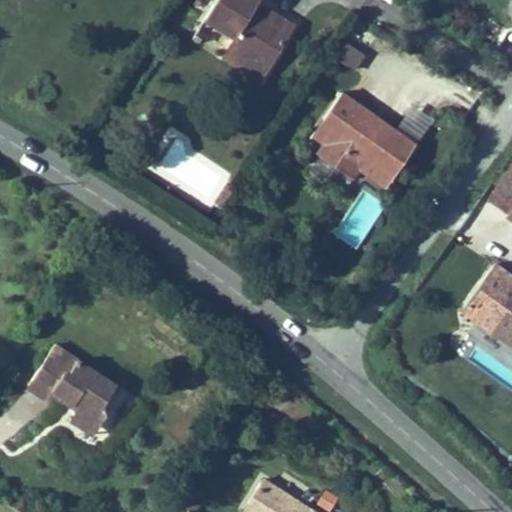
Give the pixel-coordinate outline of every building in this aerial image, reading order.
[(234,31),(230,38),(272,63),(285,40),(277,35),(288,16),(266,3),(263,9),(251,2),(252,0),(209,0),(203,12),(234,31)] [(296,21),(288,16),(277,35),(285,40),(296,21)] [(365,51),(342,37),(332,54),(355,68),(365,51)] [(272,63),(230,38),(221,53),(263,77),(272,63)] [(338,120),(325,137),(318,147),(343,165),(354,149),(390,175),(398,164),(416,138),(343,86),(326,111),(338,120)] [(399,123),(416,136),(432,115),(415,102),(399,123)] [(338,120),(326,111),(313,129),(325,137),(338,120)] [(354,149),(343,165),(364,180),(370,171),(385,182),(390,175),(354,149)] [(317,151),(309,166),(325,175),(333,160),(317,151)] [(511,216),(511,157),(484,196),(511,216)] [(357,245),(383,201),(359,187),(334,231),(357,245)] [(511,340),(511,269),(494,257),(481,276),(460,305),(511,340)] [(56,340),(32,377),(52,390),(57,382),(75,394),(75,406),(87,413),(105,407),(102,399),(115,379),(56,340)] [(52,390),(32,377),(28,382),(48,395),(52,390)] [(75,394),(57,382),(52,390),(62,397),(75,406),(75,394)] [(69,415),(91,429),(105,407),(87,413),(75,406),(69,415)] [(316,511),(263,478),(250,499),(266,509),(263,511),(316,511)] [(326,491),(318,504),(331,511),(339,500),(326,491)] [(263,511),(266,509),(250,499),(242,511),(243,511),(263,511)]
